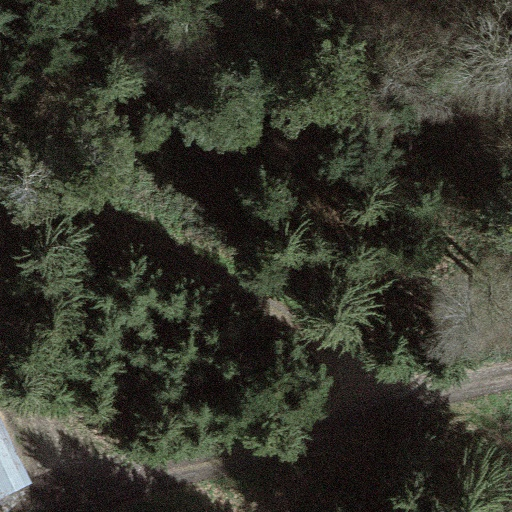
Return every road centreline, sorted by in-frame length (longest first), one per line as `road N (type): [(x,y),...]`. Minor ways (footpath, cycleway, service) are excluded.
road 1 (track): [(511,378),(382,400),(90,222),(0,154)]
road 2 (track): [(382,400),(304,446),(89,482),(30,511)]
